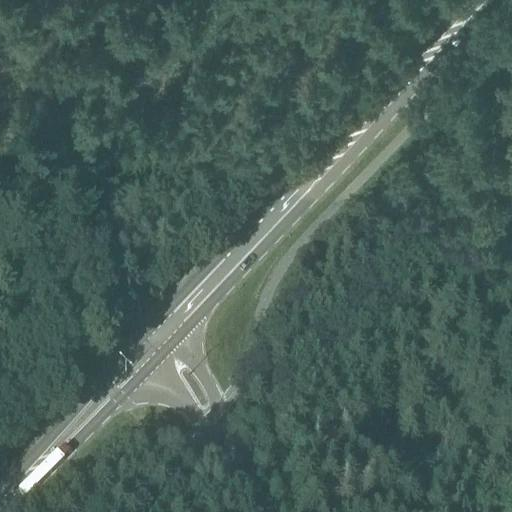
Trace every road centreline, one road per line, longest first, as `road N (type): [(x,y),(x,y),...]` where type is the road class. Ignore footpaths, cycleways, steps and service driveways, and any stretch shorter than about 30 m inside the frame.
road 1 (primary): [(159,342),(488,0)]
road 2 (primary): [(0,505),(159,342)]
road 3 (tertiary): [(238,511),(212,419),(159,342)]
